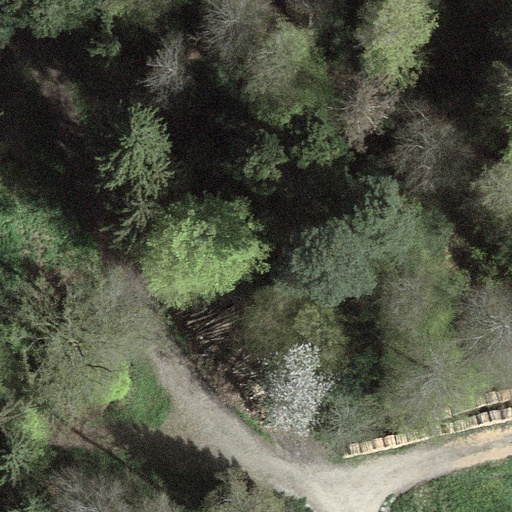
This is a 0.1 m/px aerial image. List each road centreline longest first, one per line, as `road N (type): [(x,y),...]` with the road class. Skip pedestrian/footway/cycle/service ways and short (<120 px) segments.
road 1 (track): [(344,500),(193,432),(17,0)]
road 2 (track): [(193,432),(0,430)]
road 3 (track): [(347,511),(344,500),(511,456)]
